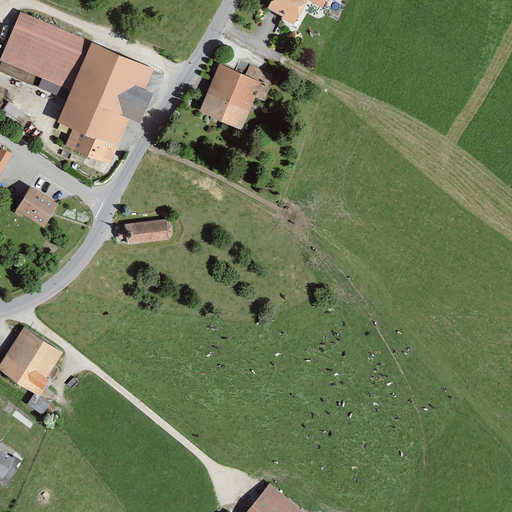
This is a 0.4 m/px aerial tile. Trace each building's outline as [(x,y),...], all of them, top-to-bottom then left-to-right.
[(274,0),(270,8),(295,22),(306,0),(274,0)] [(20,13),(0,58),(72,90),(59,119),(73,126),(65,144),(110,164),(152,72),(20,13)] [(220,64),(200,111),(243,131),(260,92),(268,95),(274,75),(250,65),(246,75),(220,64)] [(23,124),(31,114),(9,98),(2,109),(23,124)] [(4,150),(0,156),(0,172),(3,174),(14,156),(4,150)] [(31,189),(19,209),(45,224),(57,204),(31,189)] [(125,237),(166,234),(164,209),(124,212),(124,218),(112,218),(117,232),(125,232),(125,237)] [(0,365),(0,369),(40,395),(49,379),(47,378),(64,352),(25,327),(0,365)] [(0,475),(4,479),(16,460),(0,450),(0,475)] [(242,511),(309,511),(272,479),(242,511)]
